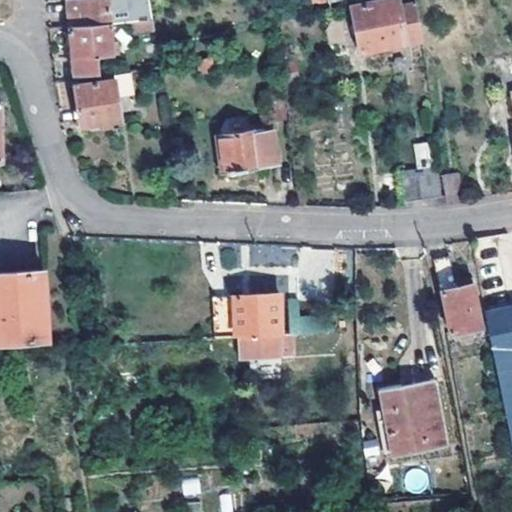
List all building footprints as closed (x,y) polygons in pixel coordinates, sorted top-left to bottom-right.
[(106,19),(110,19),(108,0),(66,0),(68,22),(106,19)] [(376,0),(353,4),(361,49),(422,38),(415,0),(376,0)] [(149,17),(146,2),(135,5),(138,17),(149,17)] [(107,27),(106,19),(68,22),(75,71),(99,69),(97,53),(115,50),(114,39),(109,39),(107,27)] [(120,97),(135,94),(132,74),(76,82),(83,128),(123,122),(120,97)] [(283,115),(279,93),(265,94),(268,117),(283,115)] [(223,170),(275,160),(267,125),(215,134),(223,170)] [(397,166),(402,195),(440,190),(435,160),(397,166)] [(463,195),(459,173),(444,175),(447,198),(463,195)] [(451,331),(483,325),(475,283),(456,286),(450,254),(433,257),(439,289),(443,288),(451,331)] [(0,339),(41,337),(39,277),(0,279),(0,339)] [(282,334),(292,333),(334,331),(333,317),(301,320),(300,304),(290,305),(290,292),(280,293),(214,295),(216,336),(237,335),(239,357),(282,354),(282,334)] [(511,308),(485,313),(489,338),(493,354),(511,457),(511,456),(511,308)] [(293,353),(292,333),(282,334),(282,354),(293,353)] [(431,366),(377,375),(391,454),(447,444),(431,366)] [(181,480),(184,496),(200,493),(197,477),(181,480)]
